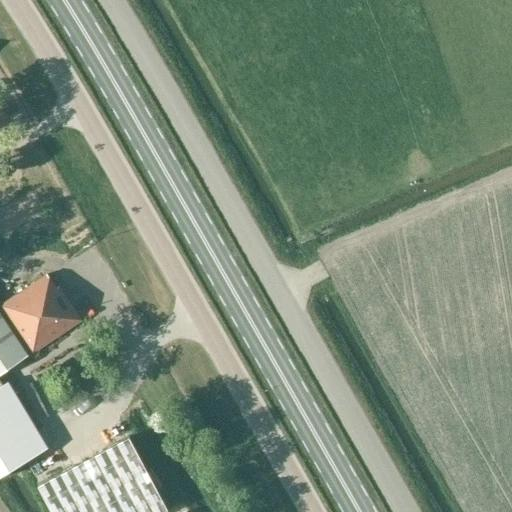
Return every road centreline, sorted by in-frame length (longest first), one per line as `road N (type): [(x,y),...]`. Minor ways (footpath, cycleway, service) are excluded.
road 1 (unclassified): [(10,0),(310,511)]
road 2 (primary): [(359,511),(62,0)]
road 3 (unclassified): [(110,0),(405,511)]
